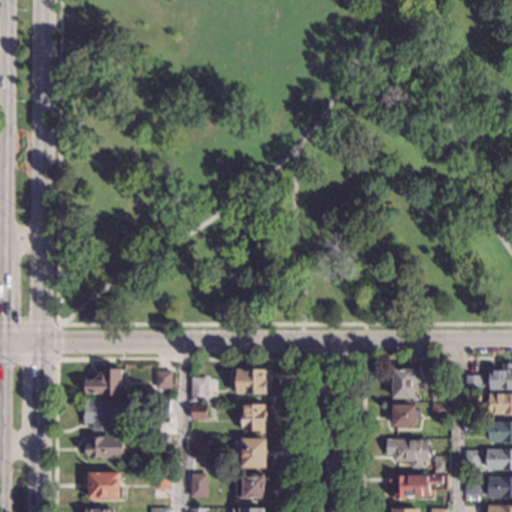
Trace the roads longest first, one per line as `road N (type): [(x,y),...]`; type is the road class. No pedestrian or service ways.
road 1 (secondary): [(36,511),(43,0)]
road 2 (tertiary): [(329,342),(36,341)]
road 3 (secondary): [(0,56),(2,341)]
road 4 (tertiary): [(511,341),(329,342)]
road 5 (residential): [(329,511),(329,342)]
